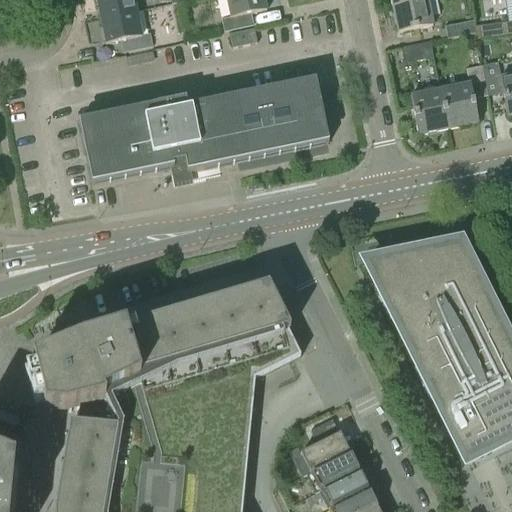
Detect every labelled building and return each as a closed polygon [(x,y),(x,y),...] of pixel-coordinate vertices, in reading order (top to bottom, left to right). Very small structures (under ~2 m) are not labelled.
[(136,14),(132,0),(94,0),(99,22),(136,14)] [(263,0),(225,0),(229,20),(221,21),(223,35),(253,29),(251,16),(266,13),(263,0)] [(389,0),(392,10),(427,3),(426,0),(389,0)] [(427,3),(392,10),(397,36),(432,28),(427,3)] [(136,14),(99,22),(104,46),(119,43),(122,56),(152,50),(149,36),(140,38),(136,14)] [(475,36),(474,29),(473,23),(444,29),(447,42),(475,36)] [(511,23),(474,29),(475,36),(476,41),(511,36),(511,23)] [(257,46),(254,32),(253,32),(229,37),(232,51),(257,46)] [(433,61),(430,45),(400,51),(403,67),(433,61)] [(511,118),(511,75),(511,76),(511,78),(500,81),(497,66),(481,69),(487,99),(502,96),(507,120),(511,118)] [(444,92),(440,93),(449,132),(477,126),(472,102),(487,99),(481,69),(465,72),(468,87),(456,90),(455,87),(443,89),(444,92)] [(91,187),(92,187),(172,170),(171,166),(184,163),(186,175),(326,146),(313,85),(186,111),(187,113),(185,114),(183,104),(78,126),(91,187)] [(449,132),(440,93),(409,99),(417,138),(449,132)] [(511,354),(458,248),(421,255),(417,248),(401,256),(403,259),(365,267),(376,288),(373,290),(389,322),(392,321),(416,369),(413,370),(429,403),(433,401),(465,466),(511,442),(511,354)] [(300,360),(287,335),(289,334),(267,290),(80,346),(31,366),(44,415),(64,416),(76,413),(75,430),(69,430),(54,511),(241,511),(254,383),(300,360)] [(318,448),(339,437),(332,424),(311,434),(318,448)] [(339,437),(307,453),(299,457),(309,476),(348,456),(339,437)] [(348,456),(309,476),(305,478),(315,496),(318,495),(358,475),(348,456)] [(0,511),(8,511),(12,472),(0,466),(0,511)] [(358,475),(318,495),(327,511),(330,511),(367,493),(358,475)] [(376,511),(367,493),(330,511),(376,511)]
